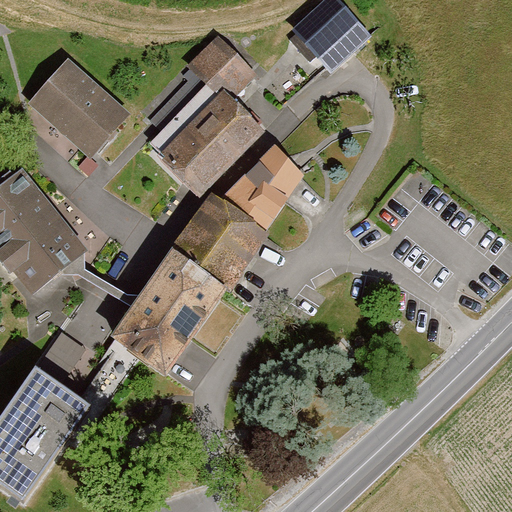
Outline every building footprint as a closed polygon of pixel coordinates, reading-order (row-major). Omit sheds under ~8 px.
[(331,75),(371,37),(335,0),(326,0),(284,41),(310,69),(317,61),(331,75)] [(221,87),(237,95),(256,77),(217,38),(187,68),(206,84),(216,94),(221,87)] [(129,116),(67,61),(29,105),(90,159),(129,116)] [(174,254),(225,292),(227,293),(269,237),(262,231),(302,177),(273,149),(220,210),(213,206),(174,254)] [(86,251),(21,171),(0,188),(0,257),(31,296),(86,251)] [(225,292),(174,254),(112,339),(162,376),(225,292)] [(88,409),(36,373),(0,423),(0,486),(22,502),(88,409)]
